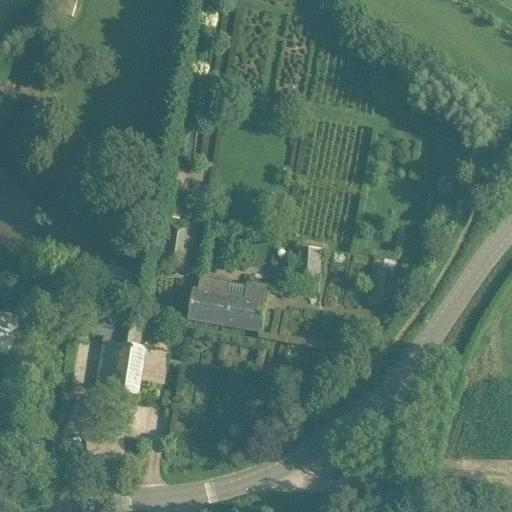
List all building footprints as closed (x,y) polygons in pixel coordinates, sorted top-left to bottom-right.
[(111,83),(157,89),(160,66),(114,60),(111,83)] [(197,164),(199,148),(186,147),(184,162),(197,164)] [(157,268),(187,273),(194,225),(165,220),(157,268)] [(115,249),(114,265),(140,266),(141,250),(115,249)] [(319,294),(321,261),(293,260),(291,293),(319,294)] [(215,296),(194,292),(189,320),(262,332),(269,289),(248,285),(247,288),(218,283),(215,296)] [(85,310),(81,334),(105,338),(108,314),(85,310)] [(0,312),(0,351),(11,355),(21,318),(0,312)] [(118,316),(113,344),(140,348),(144,320),(118,316)] [(169,366),(175,333),(154,329),(147,361),(169,366)] [(96,391),(139,397),(146,349),(103,343),(96,391)] [(407,442),(397,436),(392,444),(403,450),(407,442)]
